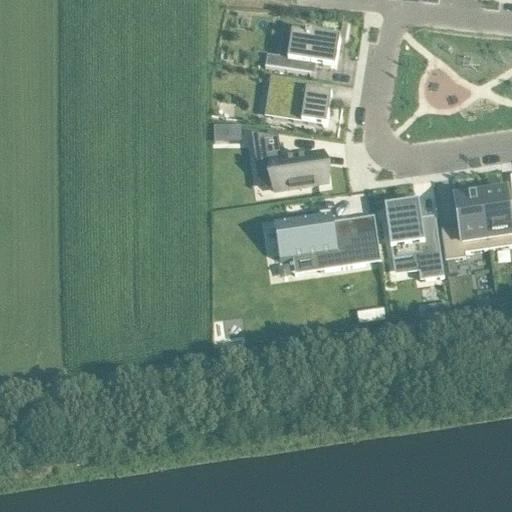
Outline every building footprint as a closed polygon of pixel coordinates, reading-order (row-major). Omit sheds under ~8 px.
[(306,36),(306,37),(288,34),(283,62),(288,63),(287,74),(310,77),(312,67),(336,71),(340,41),(306,36)] [(273,120),(327,128),(332,97),(308,93),(309,85),(271,79),(270,84),(278,85),(273,120)] [(242,130),(230,130),(230,146),(242,146),(242,130)] [(275,194),(327,186),(323,157),(282,163),(279,139),(251,135),(257,176),(270,174),(271,179),(273,179),(275,194)] [(485,196),(481,197),(489,252),(511,249),(511,222),(511,223),(507,193),(501,194),(501,191),(485,193),(485,196)] [(460,231),(441,233),(446,264),(466,261),(465,256),(489,252),(481,197),(455,201),(460,231)] [(419,205),(385,210),(393,261),(417,258),(420,281),(444,278),(436,225),(422,227),(419,205)] [(332,218),(274,226),(275,228),(278,228),(283,261),(279,261),(280,264),(317,258),(319,274),(365,267),(361,237),(332,242),(329,220),(333,220),(332,218)] [(446,304),(437,305),(439,317),(448,316),(446,304)] [(384,313),(372,315),(374,327),(386,325),(384,313)]
